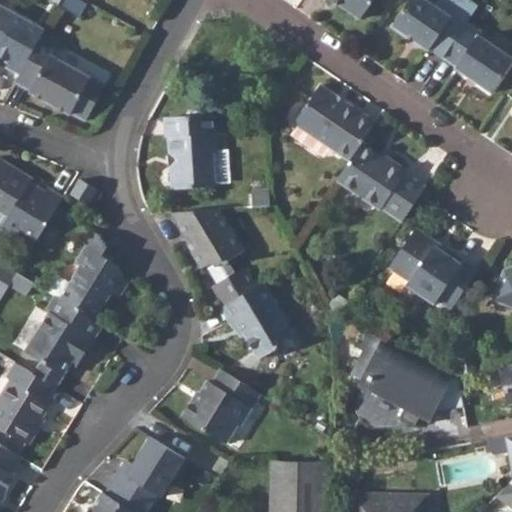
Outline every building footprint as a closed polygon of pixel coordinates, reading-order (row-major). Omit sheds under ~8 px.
[(331,0),(362,21),(376,0),(331,0)] [(432,48),(445,57),(469,22),(480,6),(470,0),(439,0),(435,6),(426,0),(411,0),(394,26),(430,51),(432,48)] [(4,64),(19,73),(43,32),(45,29),(0,3),(0,57),(6,61),(4,64)] [(458,69),(494,93),(511,65),(511,56),(481,35),(483,32),(469,22),(445,57),(458,66),(458,69)] [(58,40),(43,32),(19,73),(15,80),(29,87),(28,90),(68,111),(69,109),(85,119),(105,84),(51,54),(58,40)] [(296,127),(351,164),(371,133),(377,125),(323,89),(296,127)] [(170,136),(172,188),(193,188),(193,182),(212,181),(212,151),(216,150),(214,111),(166,112),(166,136),(170,136)] [(398,152),(371,133),(351,164),(347,170),(389,199),(392,197),(413,210),(422,198),(435,177),(414,164),(416,160),(400,150),(398,152)] [(0,159),(0,211),(5,215),(0,224),(0,226),(31,245),(60,196),(44,186),(42,190),(28,181),(12,172),(14,168),(0,159)] [(31,178),(14,168),(12,172),(28,181),(31,178)] [(95,190),(78,180),(69,194),(87,205),(95,190)] [(250,205),(267,203),(266,189),(248,190),(250,205)] [(241,248),(216,207),(167,211),(184,237),(185,236),(193,248),(189,250),(198,266),(204,262),(214,279),(209,283),(222,303),(254,283),(251,279),(243,265),(233,271),(226,258),(241,248)] [(446,255),(436,248),(435,242),(418,230),(391,270),(412,284),(410,288),(436,306),(438,302),(454,310),(479,271),(464,261),(461,266),(446,255)] [(59,298),(93,319),(109,294),(120,294),(128,282),(118,264),(102,255),(106,247),(100,234),(94,231),(75,262),(80,264),(59,298)] [(448,251),(435,242),(436,248),(446,255),(448,251)] [(0,280),(7,284),(15,271),(0,262),(0,280)] [(511,270),(507,272),(493,302),(511,308),(511,270)] [(7,284),(24,295),(32,282),(15,271),(7,284)] [(256,275),(251,279),(254,283),(260,280),(256,275)] [(237,321),(259,357),(278,345),(272,337),(285,330),(287,323),(260,280),(254,283),(222,303),(221,304),(234,324),(237,321)] [(25,350),(40,360),(62,373),(66,365),(74,352),(81,356),(101,324),(93,319),(59,298),(55,295),(45,310),(52,315),(42,332),(38,329),(25,350)] [(333,313),(341,318),(351,303),(339,295),(330,309),(333,313)] [(465,408),(459,377),(369,332),(360,350),(364,352),(352,376),(370,385),(367,390),(406,410),(400,420),(416,428),(421,418),(426,420),(432,410),(436,411),(436,414),(465,408)] [(73,369),(81,356),(74,352),(66,365),(73,369)] [(474,354),(459,356),(462,376),(476,372),(474,354)] [(40,360),(32,373),(53,386),(62,373),(40,360)] [(0,391),(0,426),(27,444),(38,426),(35,425),(50,400),(46,399),(53,386),(32,373),(12,361),(3,376),(8,379),(0,391)] [(511,361),(497,366),(508,403),(511,401),(511,361)] [(207,381),(199,393),(194,402),(190,400),(180,417),(226,443),(236,425),(240,427),(262,392),(221,368),(211,384),(207,381)] [(195,391),(190,400),(194,402),(199,393),(195,391)] [(426,420),(431,423),(436,414),(436,411),(432,410),(426,420)] [(125,460),(103,493),(135,511),(144,511),(156,493),(161,496),(185,458),(150,436),(132,464),(125,460)] [(511,476),(511,478),(495,495),(511,507),(511,436),(505,437),(511,476)] [(0,491),(3,492),(14,475),(9,472),(19,455),(0,443),(0,491)] [(271,511),(324,511),(325,462),(273,462),(271,511)] [(135,511),(103,493),(101,492),(91,508),(88,506),(84,511),(135,511)] [(427,511),(429,495),(353,494),(352,511),(427,511)]
